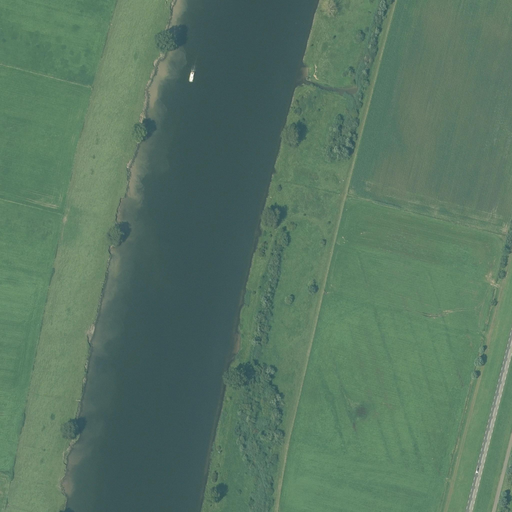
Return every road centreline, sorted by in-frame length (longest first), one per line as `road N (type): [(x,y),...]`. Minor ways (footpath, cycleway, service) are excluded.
road 1 (track): [(511,247),(446,511)]
road 2 (secondary): [(467,511),(511,334)]
